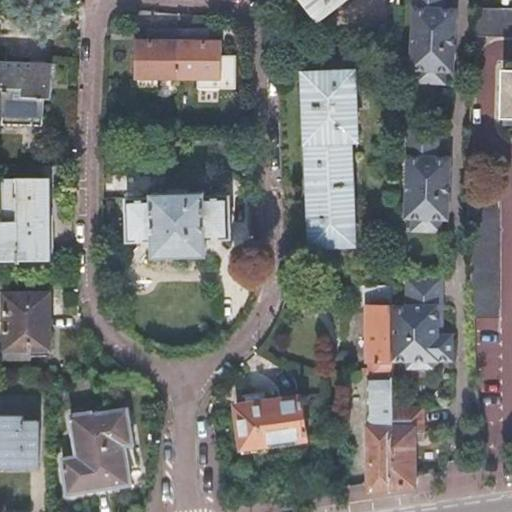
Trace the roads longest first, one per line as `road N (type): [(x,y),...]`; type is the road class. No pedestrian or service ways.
road 1 (residential): [(186,384),(256,333),(276,273),(282,183),(262,29),(232,10),(140,9),(111,21),(101,52),(98,295),(108,329),(134,361)]
road 2 (residential): [(193,511),(186,384)]
